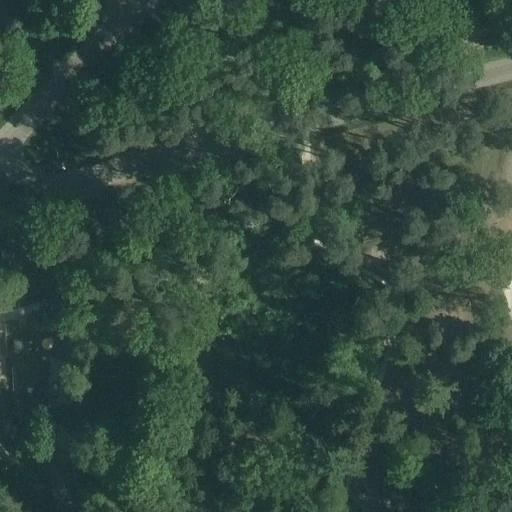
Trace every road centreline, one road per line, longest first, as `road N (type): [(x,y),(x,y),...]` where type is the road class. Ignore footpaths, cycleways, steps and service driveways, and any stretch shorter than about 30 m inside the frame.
road 1 (residential): [(0,161),(54,185),(511,70)]
road 2 (unclassified): [(0,147),(137,11)]
